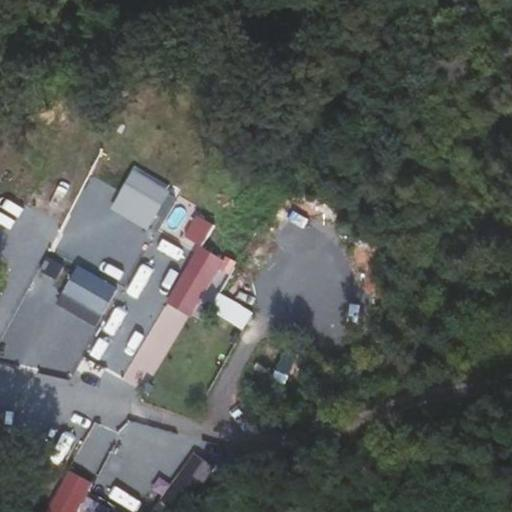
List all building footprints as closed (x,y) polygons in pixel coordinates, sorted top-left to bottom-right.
[(205,246),(217,222),(198,213),(187,237),(205,246)] [(220,260),(210,254),(202,268),(211,274),(220,260)] [(78,264),(64,295),(108,313),(121,283),(78,264)] [(172,338),(159,331),(148,347),(162,355),(172,338)] [(162,355),(148,347),(134,371),(147,379),(162,355)] [(103,481),(133,494),(145,466),(116,453),(103,481)] [(181,472),(165,498),(185,510),(200,483),(181,472)] [(40,509),(45,511),(80,511),(91,489),(67,478),(59,496),(49,491),(40,509)]
